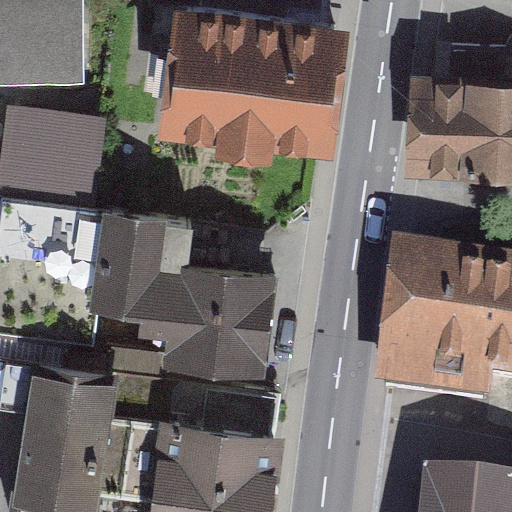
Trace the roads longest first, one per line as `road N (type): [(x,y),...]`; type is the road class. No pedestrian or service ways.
road 1 (primary): [(366,189),(325,511)]
road 2 (primary): [(391,0),(366,189)]
road 3 (residential): [(366,189),(511,194)]
